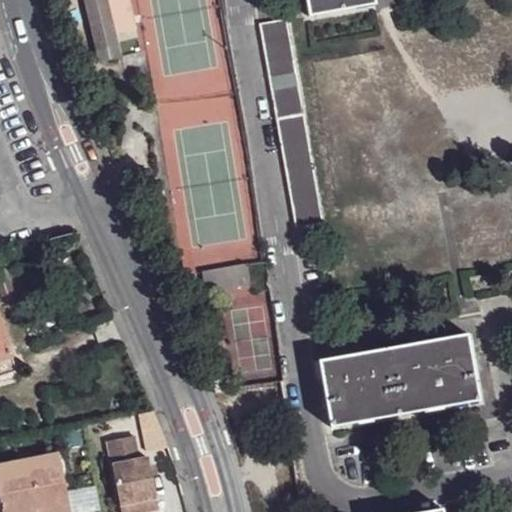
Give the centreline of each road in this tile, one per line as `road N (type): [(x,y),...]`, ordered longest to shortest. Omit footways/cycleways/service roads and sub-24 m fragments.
road 1 (residential): [(241,0),(318,472),(340,496),(368,499),(511,473)]
road 2 (tertiary): [(220,511),(175,381),(94,193)]
road 3 (tertiary): [(94,193),(19,0)]
